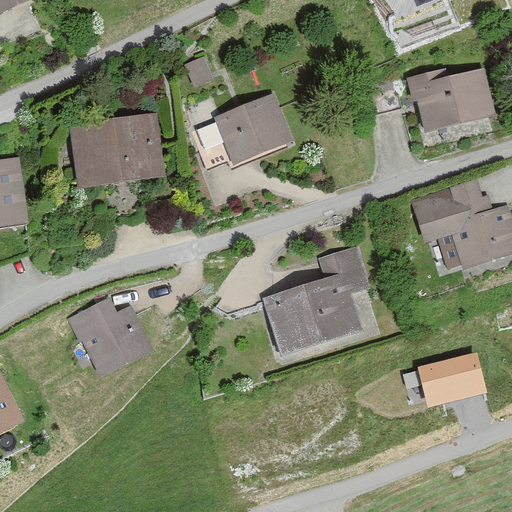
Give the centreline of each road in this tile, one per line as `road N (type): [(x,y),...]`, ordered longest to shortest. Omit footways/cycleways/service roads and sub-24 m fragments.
road 1 (residential): [(511,149),(62,292),(0,324)]
road 2 (residential): [(511,425),(263,511)]
road 3 (residential): [(0,106),(229,0)]
